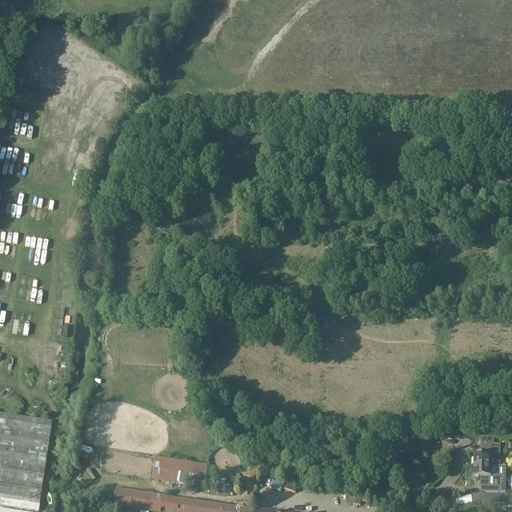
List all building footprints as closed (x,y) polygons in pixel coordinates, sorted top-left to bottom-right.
[(0,505),(39,511),(52,422),(0,414),(0,505)] [(473,455),(474,466),(500,466),(500,449),(494,449),(494,439),(480,439),(480,455),(473,455)] [(395,465),(402,466),(405,451),(398,450),(395,465)] [(118,452),(115,475),(151,481),(231,493),(232,481),(206,477),(208,466),(118,452)] [(474,466),(474,478),(481,478),(481,493),(499,493),(506,493),(506,479),(499,479),(499,478),(500,478),(500,466),(474,466)] [(149,511),(253,511),(254,509),(116,489),(113,507),(149,511)] [(511,495),(473,496),(473,503),(506,503),(507,506),(508,508),(510,508),(511,506),(511,495)]
